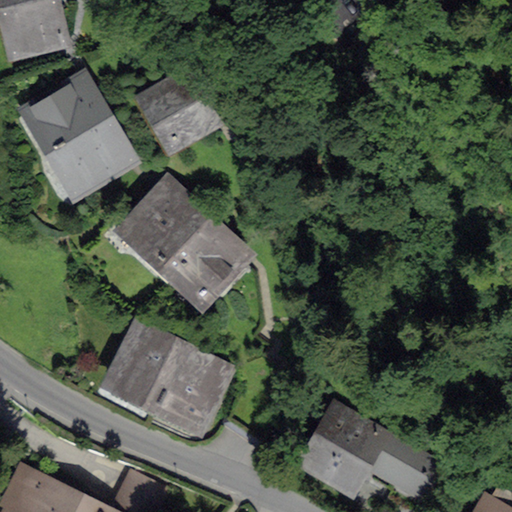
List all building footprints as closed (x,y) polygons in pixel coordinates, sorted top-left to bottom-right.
[(5,0),(17,48),(62,37),(53,0),(5,0)] [(210,121),(186,79),(150,100),(174,142),(210,121)] [(82,83),(32,112),(77,188),(127,158),(82,83)] [(205,217),(171,186),(129,230),(202,298),(240,257),(201,221),(205,217)] [(141,329),(114,382),(198,423),(224,371),(185,351),(188,347),(171,339),(168,343),(141,329)] [(365,459),(414,487),(429,462),(325,401),(317,416),(330,424),(307,464),(348,488),(365,459)] [(45,475),(42,481),(24,473),(10,501),(17,504),(12,511),(153,511),(166,488),(134,472),(115,510),(45,475)] [(511,511),(511,494),(499,486),(483,511),(511,511)]
